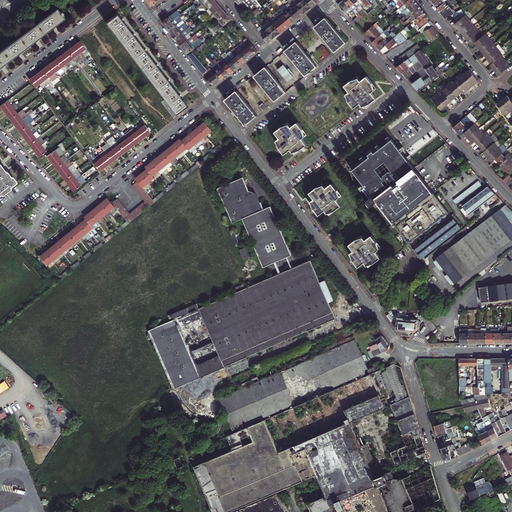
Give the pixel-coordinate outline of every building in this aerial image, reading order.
[(214,0),(201,0),(203,1),(222,25),(230,19),(228,17),(222,10),(217,4),(214,0)] [(301,14),(303,12),(294,2),(293,3),(291,0),(288,2),(299,15),(301,14)] [(294,2),(303,12),(305,11),(307,9),(299,0),(294,0),(294,1),(294,2)] [(299,0),(307,9),(309,8),(311,6),(310,6),(305,0),(299,0)] [(341,0),(341,1),(338,2),(338,5),(343,10),(348,6),(343,0),(341,0)] [(358,2),(356,0),(343,0),(348,6),(351,9),(356,15),(362,11),(360,9),(360,10),(357,7),(355,5),(358,2)] [(356,0),(358,2),(361,0),(366,7),(364,9),(367,13),(372,9),(374,8),(368,0),(367,0),(356,0)] [(401,11),(404,8),(413,0),(406,0),(399,7),(398,7),(401,11)] [(415,2),(413,0),(404,8),(407,12),(417,4),(415,2)] [(443,0),(435,7),(437,9),(438,10),(450,0),(443,0)] [(455,0),(450,0),(438,10),(441,14),(450,7),(449,5),(455,0)] [(297,17),(299,15),(288,2),(284,5),(295,18),(297,17)] [(280,8),(291,22),(293,20),(295,18),(284,5),(283,4),(279,7),(280,8)] [(418,6),(417,4),(407,12),(410,16),(420,7),(418,6)] [(62,11),(59,7),(0,51),(0,66),(7,61),(16,54),(21,50),(34,41),(41,36),(51,28),(56,25),(66,17),(64,13),(65,12),(64,10),(62,11)] [(421,9),(420,7),(410,16),(407,18),(411,22),(413,20),(423,11),(421,9)] [(450,7),(441,14),(444,17),(445,17),(450,14),(454,11),(450,7)] [(457,22),(455,23),(457,26),(459,28),(466,22),(470,19),(460,7),(454,11),(450,14),(457,22)] [(178,8),(162,20),(163,22),(165,25),(178,15),(181,12),(178,8)] [(276,12),(287,25),(290,23),(291,22),(280,8),(276,12)] [(425,14),(423,11),(413,20),(416,23),(418,21),(426,15),(425,14)] [(179,109),(186,103),(182,98),(181,96),(179,95),(170,82),(169,81),(168,80),(159,69),(158,67),(156,65),(147,53),(146,51),(144,49),(134,37),(133,35),(133,34),(124,23),(122,20),(120,18),(115,12),(104,21),(164,99),(165,101),(175,112),(179,109)] [(286,26),(287,25),(276,12),(273,15),(283,28),(286,26)] [(178,15),(165,25),(166,27),(168,29),(181,19),(178,15)] [(275,22),(273,23),(280,31),(282,30),(284,28),(283,28),(273,15),(270,17),(275,22)] [(420,23),(417,25),(422,31),(423,30),(430,26),(432,25),(433,24),(429,19),(428,18),(426,15),(418,21),(420,23)] [(334,27),(325,16),(314,26),(334,51),(346,41),(338,31),(334,27)] [(396,18),(392,22),(394,24),(384,32),(382,30),(380,32),(372,40),(371,41),(373,43),(376,45),(387,34),(388,33),(400,22),(398,20),(396,18)] [(168,29),(169,31),(171,33),(184,23),(181,19),(168,29)] [(278,33),(280,31),(273,23),(272,25),(270,22),(267,19),(265,21),(267,24),(275,34),(276,35),(278,33)] [(470,19),(466,22),(459,28),(461,31),(463,34),(474,24),(470,19)] [(184,23),(171,33),(172,35),(174,37),(187,27),(184,23)] [(263,27),(266,30),(272,37),(274,36),(275,34),(267,24),(263,27)] [(372,24),(363,32),(366,35),(367,34),(369,36),(372,40),(380,32),(372,24)] [(478,30),(474,24),(463,34),(465,36),(467,39),(478,30)] [(257,28),(268,41),(270,39),(272,37),(266,30),(264,31),(259,25),(257,28)] [(431,40),(439,35),(434,30),(433,29),(434,28),(432,25),(430,26),(423,30),(431,40)] [(187,27),(174,37),(175,38),(177,41),(187,33),(190,31),(187,27)] [(472,44),(474,42),(483,35),(478,30),(467,39),(469,42),(472,44)] [(187,33),(177,41),(179,43),(180,45),(193,35),(191,32),(188,35),(187,33)] [(399,44),(406,40),(399,32),(393,38),(391,40),(385,45),(387,46),(389,48),(397,41),(399,44)] [(490,38),(486,33),(483,35),(474,42),(477,45),(479,47),(490,38)] [(389,36),(387,34),(376,45),(378,48),(380,50),(385,45),(391,40),(388,36),(389,36)] [(193,35),(180,45),(182,47),(183,49),(196,39),(193,35)] [(494,43),(490,38),(479,47),(481,50),(483,52),(494,43)] [(196,39),(183,49),(185,51),(187,53),(199,43),(196,39)] [(317,65),(296,40),(284,50),(305,75),(317,65)] [(72,46),(81,57),(84,60),(85,59),(82,55),(87,51),(78,41),(72,46)] [(256,50),(250,43),(246,46),(252,53),(254,52),(256,50)] [(494,43),(483,52),(485,55),(487,58),(498,48),(494,43)] [(72,46),(66,51),(72,58),(74,62),(79,58),(81,57),(72,46)] [(235,49),(244,60),(246,58),(248,57),(242,50),(240,47),(239,46),(235,49)] [(250,55),(252,53),(246,46),(245,47),(242,50),(248,57),(250,55)] [(242,62),(244,60),(235,49),(233,47),(230,50),(232,53),(234,56),(240,63),(242,62)] [(406,64),(410,61),(412,63),(417,59),(428,75),(423,79),(427,84),(430,81),(436,77),(442,72),(437,65),(434,67),(424,54),(420,48),(417,50),(414,52),(411,55),(408,57),(405,59),(402,61),(399,63),(397,65),(395,66),(400,72),(401,73),(406,78),(412,72),(407,66),(406,64)] [(503,53),(498,48),(487,58),(489,60),(491,63),(501,55),(503,53)] [(66,51),(60,56),(65,63),(68,67),(70,65),(67,62),(72,58),(66,51)] [(200,71),(205,67),(192,51),(188,54),(200,71)] [(221,55),(222,56),(225,59),(227,62),(231,59),(226,53),(225,52),(221,55)] [(494,69),(505,60),(501,55),(491,63),(490,64),(492,67),(494,69)] [(60,56),(53,61),(59,68),(64,64),(67,68),(68,67),(65,63),(60,56)] [(240,63),(234,56),(231,59),(237,66),(238,65),(240,63)] [(79,58),(74,62),(78,67),(83,63),(79,58)] [(227,62),(233,69),(235,68),(237,66),(231,59),(227,62)] [(498,74),(502,71),(509,65),(505,60),(494,69),(496,72),(498,74)] [(47,65),(55,76),(57,75),(54,72),(59,68),(53,61),(47,65)] [(231,71),(233,69),(227,62),(223,65),(229,73),(231,71)] [(214,63),(211,66),(213,69),(215,72),(221,79),(223,77),(225,76),(219,69),(217,66),(214,63)] [(47,65),(41,70),(47,78),(51,74),(54,78),(55,76),(47,65)] [(227,74),(229,73),(223,65),(219,69),(225,76),(227,74)] [(266,65),(260,70),(255,75),(275,100),(287,90),(266,65)] [(212,85),(214,85),(217,82),(211,75),(209,72),(206,69),(205,67),(200,71),(210,84),(212,85)] [(468,69),(462,73),(472,85),(474,83),(477,80),(473,75),(468,69)] [(40,83),(50,95),(51,94),(44,85),(49,81),(47,78),(41,70),(34,75),(40,83)] [(221,79),(215,72),(211,75),(217,82),(219,80),(221,79)] [(456,79),(466,90),(469,87),(472,85),(462,73),(456,79)] [(34,75),(28,80),(34,88),(40,83),(34,75)] [(349,79),(343,85),(348,91),(345,93),(350,99),(348,100),(349,101),(353,107),(359,102),(361,105),(367,100),(369,102),(374,98),(375,97),(370,91),(373,88),(368,82),(370,81),(366,75),(359,80),(357,77),(351,81),(349,79)] [(425,85),(427,84),(423,79),(421,75),(410,82),(414,87),(418,90),(425,85)] [(456,79),(451,83),(460,93),(460,94),(463,92),(466,90),(456,79)] [(445,86),(454,98),(457,95),(460,93),(451,83),(450,82),(445,86)] [(445,86),(439,91),(449,102),(451,100),(454,98),(445,86)] [(258,115),(237,90),(225,99),(235,111),(238,115),(246,124),(258,115)] [(439,91),(434,96),(444,107),(446,104),(449,102),(439,91)] [(511,101),(508,97),(506,93),(503,95),(500,97),(509,109),(511,112),(511,101)] [(429,100),(439,111),(441,109),(444,107),(434,96),(429,100)] [(498,99),(495,102),(506,116),(511,112),(509,109),(500,97),(498,99)] [(6,102),(0,106),(0,109),(1,111),(4,114),(15,106),(13,104),(10,107),(6,102)] [(15,106),(4,114),(6,117),(9,120),(16,115),(12,110),(16,107),(15,106)] [(21,111),(9,120),(11,124),(14,127),(24,118),(27,116),(31,113),(29,111),(24,115),(21,111)] [(466,115),(453,127),(455,130),(456,131),(470,119),(466,115)] [(24,118),(14,127),(16,130),(19,133),(29,125),(24,118)] [(456,131),(460,135),(463,133),(474,123),(470,119),(456,131)] [(202,122),(199,125),(206,134),(211,129),(205,120),(202,122)] [(274,131),(279,137),(276,140),(281,146),(279,147),(280,149),(281,150),(284,153),(290,148),(293,151),(299,146),(300,148),(303,145),(304,144),(306,143),(301,137),(304,135),(299,129),(301,127),(296,121),(290,126),(287,124),(282,128),(280,126),(274,131)] [(474,123),(463,133),(466,135),(468,138),(479,128),(474,123)] [(29,125),(19,133),(21,136),(24,140),(34,131),(38,128),(37,126),(33,130),(29,125)] [(136,125),(134,126),(143,137),(146,134),(149,132),(143,125),(139,128),(136,125)] [(196,127),(193,130),(200,138),(206,134),(199,125),(196,127)] [(134,126),(128,131),(136,142),(140,139),(143,137),(134,126)] [(471,140),(473,143),(475,140),(484,133),(479,128),(468,138),(471,140)] [(127,130),(122,134),(123,135),(122,136),(130,147),(133,144),(136,142),(128,131),(127,130)] [(190,132),(187,134),(196,146),(202,141),(200,138),(193,130),(190,132)] [(491,135),(486,130),(484,133),(475,140),(478,143),(480,145),(491,135)] [(39,138),(34,131),(24,140),(26,143),(29,146),(39,138)] [(185,137),(181,139),(189,148),(190,150),(196,146),(187,134),(185,137)] [(495,140),(491,135),(480,145),(482,147),(485,150),(495,141),(495,140)] [(122,136),(120,137),(123,141),(118,144),(124,152),(127,149),(130,147),(122,136)] [(177,139),(174,142),(183,153),(189,148),(181,139),(180,137),(177,139)] [(39,138),(29,146),(31,149),(34,152),(44,144),(49,140),(48,139),(43,142),(39,138)] [(112,138),(106,143),(109,146),(117,157),(120,154),(124,152),(118,144),(112,138)] [(374,198),(391,184),(392,186),(398,181),(397,179),(406,172),(413,167),(398,147),(391,138),(374,152),(372,150),(367,153),(369,155),(351,169),(363,184),(362,186),(361,185),(358,187),(361,189),(362,188),(369,197),(371,195),(374,198)] [(486,153),(488,156),(499,146),(495,141),(485,150),(484,151),(486,153)] [(171,144),(168,146),(177,157),(183,153),(174,142),(171,144)] [(503,143),(499,146),(488,156),(490,158),(493,161),(496,158),(501,153),(507,148),(503,143)] [(36,156),(39,159),(46,153),(42,148),(45,145),(44,144),(34,152),(36,156)] [(108,147),(110,151),(105,154),(111,162),(114,159),(117,157),(109,146),(108,147)] [(166,149),(162,151),(171,162),(172,163),(178,158),(177,157),(168,146),(166,149)] [(59,149),(47,158),(49,161),(51,164),(65,153),(64,152),(62,153),(59,149)] [(96,155),(105,167),(108,164),(111,162),(105,154),(102,150),(96,155)] [(86,151),(84,153),(99,172),(102,169),(105,167),(96,155),(93,152),(89,155),(86,151)] [(160,153),(157,156),(164,164),(165,167),(171,162),(162,151),(160,153)] [(508,152),(504,156),(501,153),(496,158),(498,161),(500,164),(497,166),(499,168),(502,166),(504,164),(509,159),(511,156),(511,154),(511,155),(508,152)] [(65,153),(51,164),(53,167),(55,170),(68,160),(65,156),(66,155),(65,153)] [(151,161),(158,169),(164,164),(157,156),(154,158),(151,161)] [(511,161),(509,159),(504,164),(502,166),(505,168),(506,170),(507,169),(509,168),(510,170),(511,168),(511,166),(511,165),(511,161)] [(68,160),(55,170),(57,172),(60,175),(72,166),(74,165),(72,163),(71,164),(68,160)] [(14,174),(13,175),(12,176),(7,170),(7,169),(4,166),(1,163),(0,162),(0,161),(0,194),(3,192),(4,193),(13,186),(12,185),(18,180),(14,174)] [(154,176),(160,172),(158,169),(151,161),(148,163),(145,165),(147,167),(154,176)] [(72,166),(60,175),(62,178),(64,181),(76,171),(72,166)] [(154,176),(147,167),(144,169),(141,172),(148,180),(154,176)] [(406,172),(397,179),(398,181),(392,186),(391,184),(374,198),(376,201),(393,222),(423,198),(432,191),(423,178),(413,167),(406,172)] [(81,177),(76,171),(64,181),(66,184),(68,186),(81,177)] [(138,174),(135,177),(137,180),(142,185),(143,184),(145,187),(150,183),(148,180),(141,172),(138,174)] [(507,174),(502,179),(508,186),(511,182),(511,175),(510,177),(507,174)] [(85,182),(81,177),(68,186),(70,189),(73,192),(85,182)] [(242,177),(217,188),(232,222),(242,218),(257,253),(263,267),(291,255),(269,206),(263,209),(256,193),(249,190),(248,191),(242,177)] [(452,199),(456,204),(481,184),(477,179),(452,199)] [(119,195),(113,199),(116,203),(130,220),(149,204),(154,200),(151,196),(142,185),(137,180),(132,184),(144,199),(131,210),(119,195)] [(316,189),(315,186),(309,191),(314,197),(310,200),(315,206),(313,207),(315,210),(317,212),(318,214),(324,209),(327,212),(333,207),(334,209),(340,204),(335,198),(338,196),(333,190),(336,188),(331,182),(324,187),(322,184),(316,189)] [(487,185),(472,197),(479,205),(494,193),(487,185)] [(423,198),(393,222),(393,223),(408,242),(409,243),(449,212),(439,200),(432,191),(423,198)] [(106,197),(103,199),(110,208),(116,203),(113,199),(109,195),(106,197)] [(372,205),(374,203),(376,201),(374,198),(371,195),(369,197),(366,199),(367,199),(367,200),(367,201),(366,201),(369,204),(370,204),(371,205),(372,205)] [(479,205),(472,197),(461,205),(468,214),(479,205)] [(101,202),(98,204),(105,213),(108,217),(111,214),(109,212),(112,210),(110,208),(103,199),(101,202)] [(95,206),(92,209),(99,217),(105,213),(98,204),(95,206)] [(511,211),(505,204),(499,209),(483,222),(437,261),(438,262),(445,270),(450,276),(456,284),(457,285),(511,239),(511,211)] [(89,211),(86,213),(87,215),(95,225),(101,220),(99,217),(92,209),(89,211)] [(85,218),(82,220),(89,229),(90,230),(91,232),(97,227),(95,225),(87,215),(85,218)] [(453,217),(413,249),(421,258),(460,226),(453,217)] [(79,222),(76,225),(83,233),(89,229),(82,220),(79,222)] [(73,227),(70,230),(79,240),(85,235),(83,233),(76,225),(73,227)] [(67,232),(64,234),(71,243),(73,245),(79,240),(70,230),(67,232)] [(234,231),(231,232),(237,246),(240,245),(234,231)] [(61,237),(59,239),(66,248),(71,243),(64,234),(61,237)] [(363,236),(357,241),(356,239),(350,243),(355,250),(351,252),(355,257),(356,258),(354,260),(355,261),(357,263),(359,266),(366,261),(368,264),(373,259),(374,260),(375,261),(377,260),(378,258),(381,256),(380,255),(376,250),(379,248),(375,242),(377,240),(372,234),(366,239),(363,236)] [(56,242),(53,244),(63,255),(68,251),(66,248),(59,239),(56,242)] [(50,246),(47,249),(57,260),(63,255),(53,244),(50,246)] [(248,246),(240,250),(243,259),(252,255),(248,246)] [(45,251),(42,253),(51,265),(57,260),(47,249),(45,251)] [(250,272),(251,272),(252,271),(253,271),(253,270),(254,270),(255,269),(255,268),(256,267),(256,266),(256,264),(256,263),(256,262),(255,262),(255,261),(253,259),(252,258),(251,258),(250,258),(248,258),(247,258),(246,259),(245,259),(245,260),(244,261),(243,261),(243,262),(243,263),(242,264),(242,265),(243,267),(243,269),(244,269),(245,270),(245,271),(246,271),(247,271),(248,272),(249,272),(250,272)] [(174,320),(149,331),(174,389),(225,367),(261,351),(265,349),(274,346),(273,345),(276,343),(278,343),(278,344),(335,319),(328,302),(333,300),(324,280),(320,282),(310,261),(251,286),(237,292),(199,309),(197,304),(181,310),(174,313),(172,315),(174,320)] [(445,270),(438,262),(435,264),(442,272),(445,270)] [(456,284),(450,276),(447,278),(454,286),(456,284)] [(249,281),(235,287),(237,291),(251,285),(249,281)] [(511,281),(492,284),(480,285),(482,300),(511,296),(511,281)] [(389,312),(385,315),(390,321),(393,318),(394,315),(389,308),(387,310),(389,312)] [(397,316),(396,322),(393,322),(392,323),(396,329),(402,329),(405,330),(407,314),(404,314),(404,317),(397,316)] [(409,317),(410,314),(407,314),(405,330),(410,330),(414,330),(420,325),(419,324),(416,324),(417,318),(409,317)] [(485,332),(485,327),(480,327),(480,329),(476,329),(476,342),(481,342),(485,342),(485,332)] [(494,328),(494,342),(498,342),(502,342),(502,332),(499,332),(499,328),(499,327),(497,327),(497,328),(494,328)] [(507,342),(511,342),(511,328),(511,327),(507,327),(507,332),(502,332),(502,342),(507,342)] [(463,342),(467,342),(467,332),(460,332),(460,328),(458,328),(458,342),(463,342)] [(473,342),(476,342),(476,329),(476,328),(467,328),(467,332),(467,342),(472,342),(473,342)] [(488,342),(494,342),(494,328),(492,328),(492,331),(485,332),(485,342),(488,342)] [(377,329),(371,333),(378,342),(371,345),(372,348),(371,349),(374,355),(382,352),(389,348),(390,344),(383,335),(377,329)] [(241,383),(243,386),(218,396),(226,416),(230,425),(262,413),(265,419),(233,432),(231,433),(228,435),(234,448),(195,465),(206,492),(204,492),(206,497),(208,497),(214,511),(225,511),(304,479),(292,453),(296,451),(298,457),(309,453),(326,496),(308,503),(312,511),(389,511),(379,485),(394,478),(391,471),(375,478),(352,421),(389,405),(389,404),(391,403),(407,441),(388,450),(394,465),(410,458),(412,461),(427,454),(424,445),(414,411),(400,366),(394,363),(382,368),(379,369),(375,362),(367,366),(353,335),(328,345),(322,347),(324,351),(322,352),(320,348),(286,362),(288,367),(277,371),(276,367),(269,369),(271,374),(249,383),(248,380),(241,383)] [(484,386),(484,381),(484,357),(475,357),(471,357),(459,358),(459,362),(459,385),(465,385),(465,369),(473,369),(473,368),(477,368),(477,386),(484,386)] [(509,373),(509,357),(497,357),(484,357),(484,381),(484,386),(484,394),(487,393),(493,392),(493,385),(491,385),(491,378),(491,375),(491,369),(496,369),(502,369),(502,392),(510,392),(509,390),(509,386),(509,378),(509,375),(509,373)] [(477,386),(473,386),(474,394),(484,394),(484,386),(477,386)] [(465,411),(471,409),(477,408),(483,406),(490,405),(488,397),(487,393),(484,394),(474,396),(460,399),(461,404),(465,411)] [(511,400),(510,402),(511,404),(511,412),(507,415),(504,408),(501,410),(504,417),(510,429),(511,428),(511,400)] [(487,415),(483,406),(477,408),(483,420),(486,425),(487,426),(493,437),(498,435),(504,432),(506,431),(500,419),(496,420),(492,412),(487,415)] [(449,420),(434,424),(435,427),(436,430),(446,427),(445,425),(451,423),(449,420)] [(493,437),(487,426),(486,425),(483,420),(478,422),(480,426),(487,440),(490,439),(493,437)] [(487,440),(480,426),(478,422),(476,423),(477,426),(475,427),(483,442),(485,441),(487,440)] [(446,427),(436,430),(437,433),(437,435),(447,432),(453,431),(451,425),(446,427)] [(456,448),(453,442),(440,446),(444,458),(446,459),(447,459),(451,458),(449,449),(452,448),(456,455),(459,454),(456,448)] [(511,475),(511,459),(508,451),(504,453),(501,455),(511,475)] [(180,455),(177,456),(166,461),(168,466),(176,463),(177,467),(180,466),(180,468),(182,467),(181,466),(184,465),(182,462),(180,455)] [(402,478),(412,503),(406,506),(407,510),(408,511),(412,509),(413,511),(424,506),(425,507),(427,506),(426,505),(440,499),(435,480),(430,466),(402,478)] [(511,477),(503,481),(505,487),(511,484),(511,477)] [(389,511),(403,511),(407,510),(406,506),(412,503),(402,478),(394,478),(379,485),(389,511)] [(484,478),(475,482),(476,486),(477,488),(468,491),(470,498),(489,492),(489,493),(494,491),(487,484),(486,483),(484,478)] [(301,505),(321,497),(317,488),(298,496),(301,505)] [(281,490),(277,492),(286,511),(289,510),(281,490)] [(228,511),(285,511),(286,511),(277,492),(228,511)]
